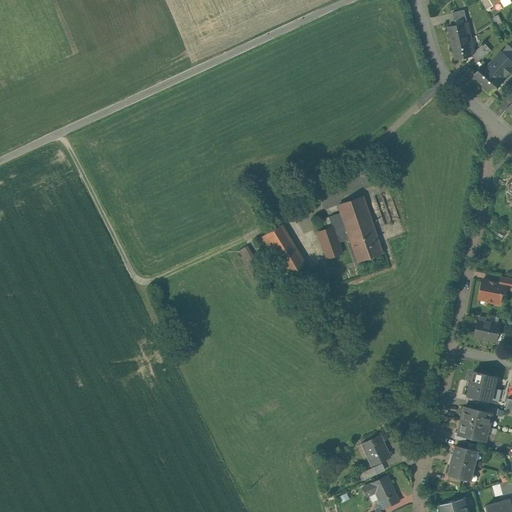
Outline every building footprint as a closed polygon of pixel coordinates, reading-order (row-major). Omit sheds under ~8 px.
[(479,0),(486,10),(493,6),(489,0),(479,0)] [(464,9),(452,12),(454,21),(466,18),(464,9)] [(464,23),(447,27),(451,43),(467,39),(464,23)] [(467,39),(451,43),(454,59),(471,55),(467,39)] [(486,54),(482,49),(472,57),(476,62),(486,54)] [(511,62),(500,52),(487,67),(499,78),(503,74),(504,75),(511,68),(510,66),(511,64),(511,62)] [(484,64),(471,77),(489,93),(501,80),(499,78),(487,67),(484,64)] [(328,165),(302,173),(307,186),(332,177),(328,165)] [(362,196),(338,205),(340,213),(344,224),(349,238),(351,242),(376,234),(362,196)] [(344,224),(340,213),(329,217),(332,227),(333,226),(333,228),(344,224)] [(349,238),(344,224),(333,228),(338,241),(349,238)] [(332,227),(317,232),(326,258),(342,253),(338,241),(333,228),(333,226),(332,227)] [(283,227),(258,242),(281,280),(289,275),(273,248),(290,238),(283,227)] [(376,234),(351,242),(357,261),(382,253),(376,234)] [(290,238),(273,248),(289,275),(306,265),(290,238)] [(246,246),(238,251),(252,275),(261,270),(246,246)] [(261,270),(252,275),(262,291),(271,286),(261,270)] [(511,278),(500,276),(499,283),(506,284),(505,288),(511,289),(511,278)] [(499,283),(481,279),(478,298),(488,300),(488,302),(499,304),(501,293),(504,293),(505,288),(506,284),(499,283)] [(488,318),(478,316),(478,320),(477,319),(474,337),(495,341),(497,331),(498,324),(487,321),(488,318)] [(505,333),(497,331),(495,341),(494,343),(503,345),(505,333)] [(496,377),(472,372),(467,395),(468,396),(479,398),(490,400),(496,377)] [(497,408),(485,405),(483,411),(490,412),(490,414),(495,415),(497,408)] [(483,411),(463,406),(460,420),(487,426),(490,414),(490,412),(483,411)] [(487,426),(460,420),(457,433),(466,435),(484,439),(487,426)] [(466,435),(457,433),(454,432),(452,439),(457,440),(464,441),(466,435)] [(380,435),(361,443),(371,465),(390,457),(380,435)] [(464,441),(457,440),(456,445),(468,448),(469,443),(464,441)] [(456,445),(454,445),(452,454),(454,455),(452,460),(473,465),(475,459),(472,458),(474,450),(468,448),(456,445)] [(473,465),(452,460),(451,466),(449,465),(447,474),(448,475),(460,478),(467,479),(469,472),(472,472),(473,465)] [(380,464),(372,468),(375,474),(383,470),(380,464)] [(372,467),(359,473),(362,480),(375,474),(372,468),(372,467)] [(387,475),(362,487),(366,496),(375,492),(383,508),(398,501),(387,475)] [(460,478),(448,475),(446,481),(459,484),(460,478)] [(511,486),(510,480),(499,483),(502,495),(511,491),(511,486)] [(465,497),(436,505),(437,511),(469,511),(465,497)] [(511,511),(511,508),(509,499),(486,506),(487,511),(511,511)]
